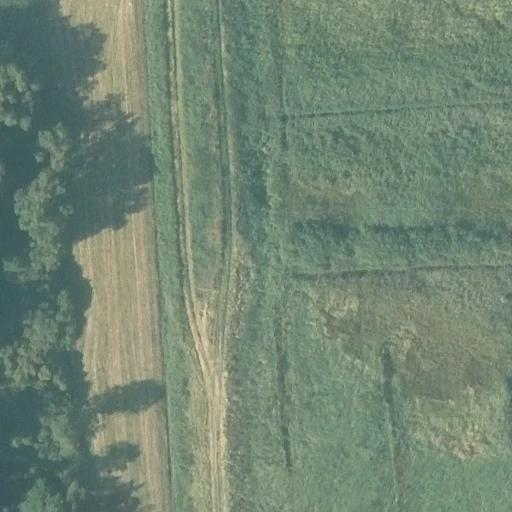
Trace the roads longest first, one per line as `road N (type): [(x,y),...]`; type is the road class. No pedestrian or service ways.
road 1 (track): [(210,378),(188,286),(172,0)]
road 2 (track): [(210,378),(226,241),(211,0)]
road 3 (track): [(218,511),(210,378)]
